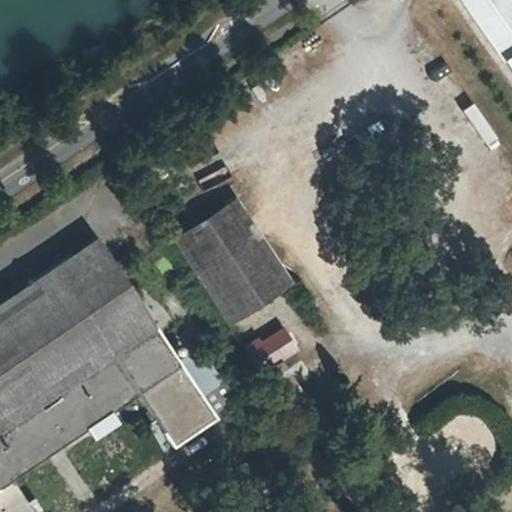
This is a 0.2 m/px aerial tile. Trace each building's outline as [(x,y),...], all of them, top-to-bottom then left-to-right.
[(511,0),(471,0),(511,59),(511,0)] [(168,236),(216,304),(276,264),(229,196),(168,236)] [(0,428),(146,328),(86,241),(0,300),(0,428)] [(276,264),(216,304),(227,319),(287,281),(276,264)] [(286,327),(252,341),(264,369),(298,355),(286,327)] [(171,364),(146,328),(0,428),(0,511),(30,511),(11,483),(136,397),(170,447),(210,420),(194,398),(171,364)] [(191,352),(171,364),(194,398),(213,385),(191,352)] [(225,377),(213,385),(194,398),(210,420),(239,399),(225,377)]
